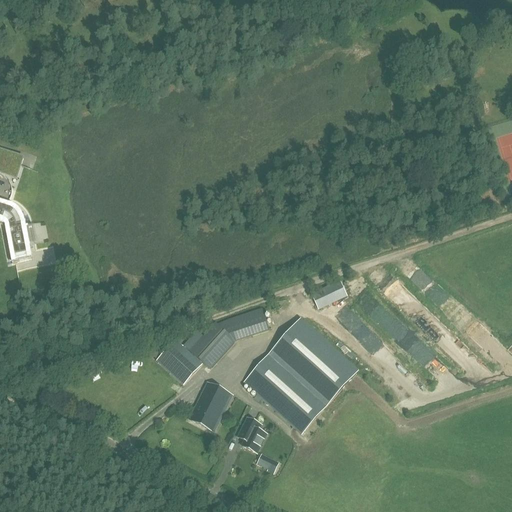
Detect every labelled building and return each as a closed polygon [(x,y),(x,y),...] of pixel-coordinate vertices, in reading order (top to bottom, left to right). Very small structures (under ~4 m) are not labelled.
[(4,172),(18,176),(23,159),(0,150),(0,173),(2,175),(4,172)] [(10,207),(8,207),(0,203),(0,223),(3,221),(4,222),(5,222),(6,223),(7,224),(8,225),(8,226),(8,227),(9,229),(11,243),(6,244),(10,261),(10,262),(15,261),(15,263),(30,261),(23,225),(23,223),(22,221),(22,219),(21,217),(19,215),(18,213),(17,212),(15,211),(13,209),(12,208),(10,207)] [(311,295),(318,311),(348,298),(340,282),(311,295)] [(360,374),(302,321),(244,384),(303,437),(360,374)] [(212,370),(219,362),(237,343),(217,325),(192,354),(207,368),(208,366),(212,370)] [(202,366),(176,342),(157,363),(183,387),(202,366)] [(208,385),(190,421),(213,433),(231,397),(208,385)] [(245,442),(242,448),(257,455),(266,436),(258,432),(261,427),(247,420),(238,439),(245,442)]
